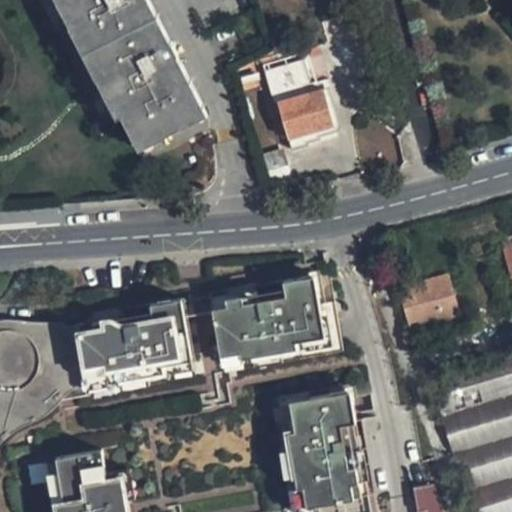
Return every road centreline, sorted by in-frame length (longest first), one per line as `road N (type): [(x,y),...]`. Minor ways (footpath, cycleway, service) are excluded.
road 1 (residential): [(244,229),(340,219),(511,172)]
road 2 (residential): [(0,248),(244,229)]
road 3 (residential): [(244,229),(229,138),(166,0)]
